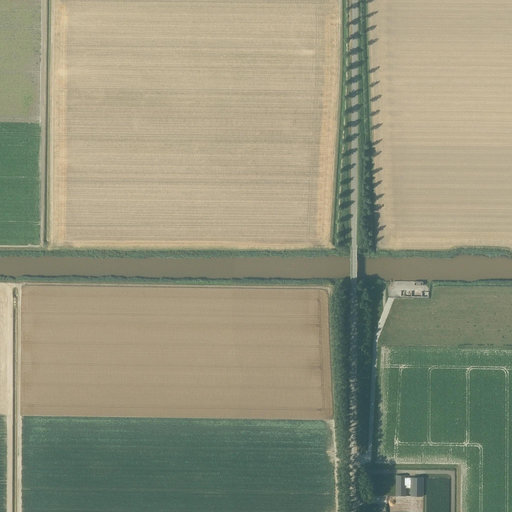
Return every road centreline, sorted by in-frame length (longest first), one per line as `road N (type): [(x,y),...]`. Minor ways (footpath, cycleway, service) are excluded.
road 1 (unclassified): [(353,249),(354,0)]
road 2 (unclassified): [(352,511),(353,289)]
